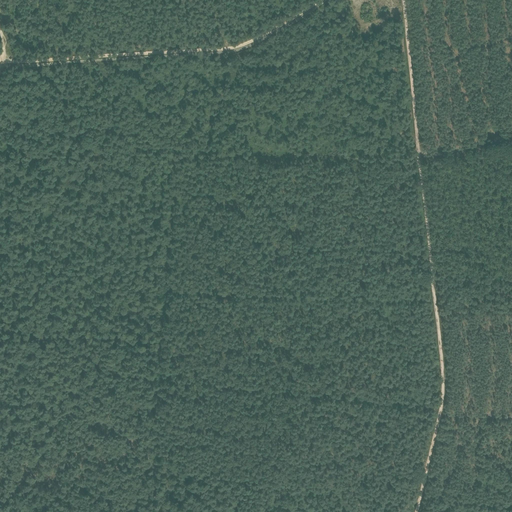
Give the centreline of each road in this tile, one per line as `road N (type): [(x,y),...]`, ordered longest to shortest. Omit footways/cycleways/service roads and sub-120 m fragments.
road 1 (track): [(402,0),(443,391),(417,511)]
road 2 (track): [(4,61),(227,48),(320,0)]
